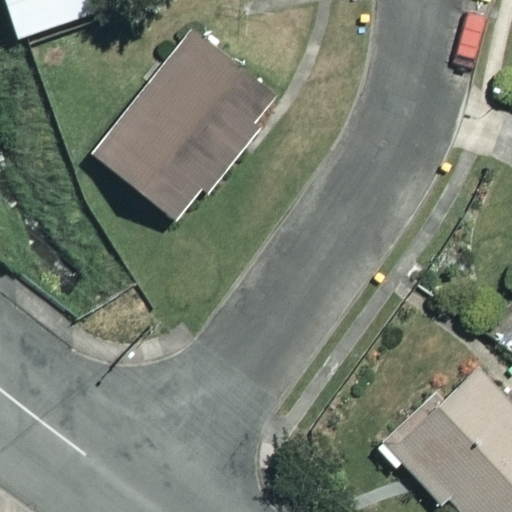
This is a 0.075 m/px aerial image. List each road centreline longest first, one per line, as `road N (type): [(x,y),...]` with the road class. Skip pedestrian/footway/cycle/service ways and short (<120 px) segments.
road 1 (residential): [(438,0),(418,91),(385,158),(150,506)]
road 2 (residential): [(150,506),(0,391)]
